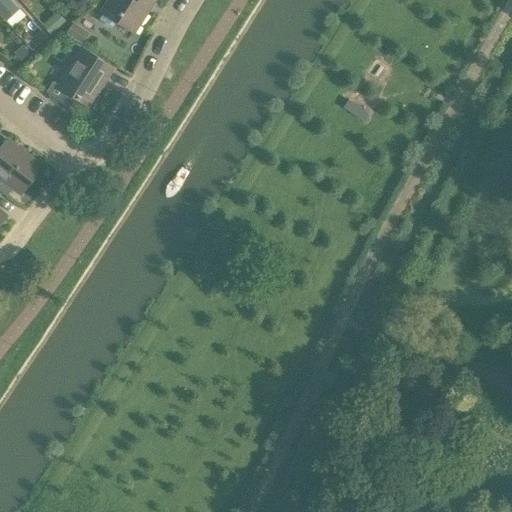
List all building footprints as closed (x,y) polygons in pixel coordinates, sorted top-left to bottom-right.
[(0,0),(0,15),(5,21),(20,8),(12,0),(0,0)] [(108,0),(97,18),(111,27),(114,29),(118,23),(134,33),(155,0),(108,0)] [(74,24),(68,33),(82,43),(88,33),(74,24)] [(112,68),(81,49),(58,85),(53,82),(46,92),(69,109),(76,98),(88,106),(112,68)] [(23,193),(42,168),(7,141),(0,149),(0,179),(2,177),(23,193)]
